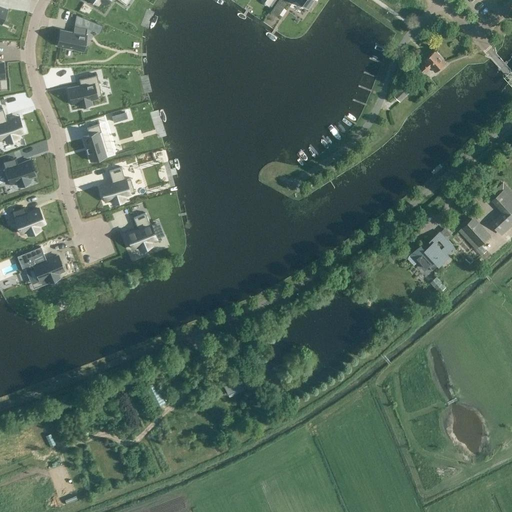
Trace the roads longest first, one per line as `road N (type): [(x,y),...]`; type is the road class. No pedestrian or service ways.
road 1 (unclassified): [(0,407),(287,290),(511,121)]
road 2 (residential): [(45,0),(26,53),(75,213),(99,253)]
road 3 (residential): [(294,182),(367,124),(398,52),(440,1)]
